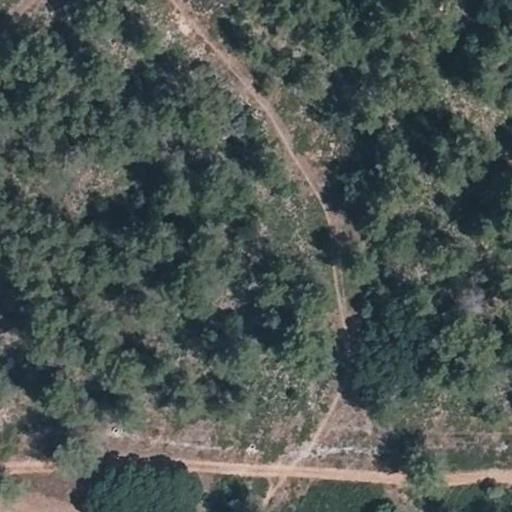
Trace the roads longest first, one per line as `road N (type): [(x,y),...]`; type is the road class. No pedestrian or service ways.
road 1 (track): [(289,477),(343,409),(350,314),(303,153),(169,0)]
road 2 (track): [(511,484),(103,464),(0,468)]
